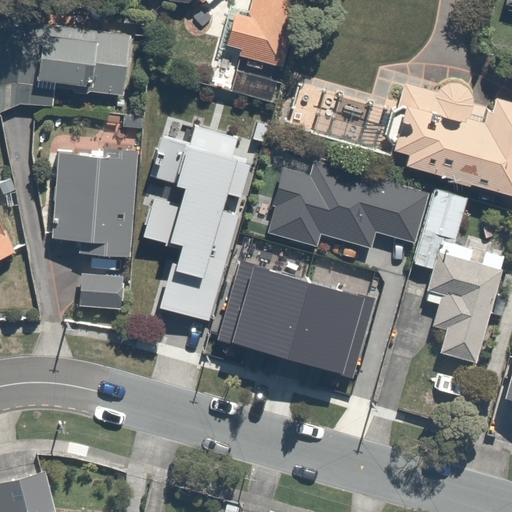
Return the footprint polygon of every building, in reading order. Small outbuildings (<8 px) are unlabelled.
[(196,0),(207,13),(222,0),(196,0)] [(302,0),(249,0),(229,51),(275,70),(302,0)] [(0,87),(36,79),(21,21),(0,26),(0,87)] [(81,100),(136,102),(139,30),(51,27),(49,84),(81,86),(81,100)] [(371,96),(299,71),(281,123),(314,135),(390,159),(511,200),(511,100),(385,57),(371,96)] [(261,165),(167,138),(155,179),(165,182),(148,240),(182,250),(165,310),(214,324),(261,165)] [(144,160),(60,156),(55,255),(140,259),(144,160)] [(475,199),(439,189),(419,264),(444,271),(429,329),(446,334),(441,354),(486,366),(511,268),(511,261),(462,248),(475,199)] [(0,261),(20,253),(0,204),(0,261)] [(340,266),(262,244),(239,324),(359,358),(375,302),(399,309),(420,238),(386,228),(378,256),(346,247),(340,266)] [(135,279),(82,277),(80,309),(134,311),(135,279)] [(74,511),(60,511),(51,474),(0,487),(0,507),(1,511),(74,511)]
